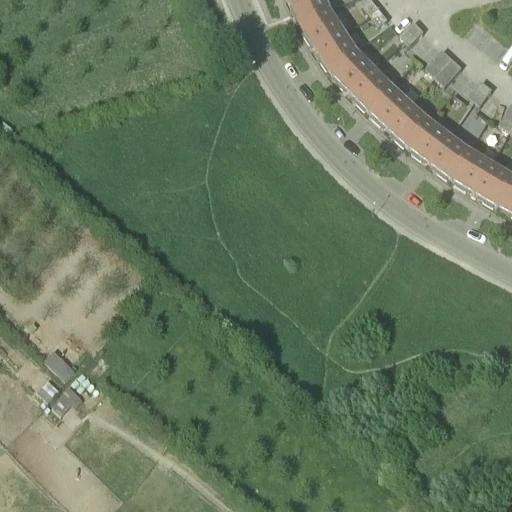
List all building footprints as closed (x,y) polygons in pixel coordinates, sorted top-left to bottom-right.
[(299,27),(301,33),(330,16),(331,16),(330,15),(324,0),(308,0),(290,7),(291,8),(294,16),(292,17),(297,28),(299,27)] [(378,14),(370,3),(362,10),(371,20),(378,14)] [(348,8),(337,13),(347,36),(358,31),(348,8)] [(378,14),(371,20),(379,31),(387,25),(378,14)] [(316,56),(344,37),(330,16),(301,33),(301,34),(302,35),(304,37),(302,39),(309,49),(311,48),(315,55),(316,56)] [(416,44),(423,37),(414,27),(406,34),(416,44)] [(409,51),(416,44),(406,34),(399,41),(409,51)] [(331,80),(357,57),(356,56),(345,38),(344,37),(316,56),(316,57),(316,56),(321,64),(319,65),(326,75),(328,74),(331,80)] [(452,64),(442,55),(425,74),(434,83),(452,64)] [(357,57),(331,80),(332,81),(333,81),(335,83),(333,84),(342,93),(344,92),(350,98),(349,98),(350,99),(375,75),(374,74),(357,57)] [(461,73),(452,64),(434,83),(444,92),(461,73)] [(375,75),(350,99),(351,100),(351,99),(357,106),(356,107),(364,116),(366,114),(369,117),(368,118),(369,118),(392,93),(392,92),(391,92),(375,76),(375,75)] [(486,103),(492,95),(481,87),(475,95),(486,103)] [(388,136),(411,110),(410,110),(393,94),(393,93),(392,93),(369,118),(370,119),(370,118),(372,120),(371,122),(380,130),(381,129),(388,135),(387,135),(388,136)] [(486,103),(475,95),(469,103),(480,111),(486,103)] [(511,132),(511,109),(501,126),(511,132)] [(388,136),(389,136),(395,142),(394,144),(403,152),(405,150),(408,153),(408,154),(409,154),(429,126),(428,126),(412,111),(411,110),(388,136)] [(409,154),(409,155),(410,155),(412,156),(411,158),(421,165),(422,164),(429,169),(429,170),(450,142),(449,141),(449,142),(430,127),(429,126),(409,154)] [(429,170),(430,170),(431,170),(438,175),(436,177),(446,184),(447,183),(451,185),(451,186),(452,186),(470,156),(469,156),(451,143),(451,142),(450,142),(429,170)] [(474,199),(492,170),(491,169),(470,157),(470,156),(452,186),(453,187),(453,186),(456,188),(454,190),(465,196),(466,194),(474,199)] [(493,170),(492,170),(474,199),(475,200),(475,199),(483,204),(482,206),(492,212),(494,210),(497,212),(497,213),(498,213),(511,184),(511,181),(492,170),(493,170)] [(511,184),(498,213),(499,213),(502,214),(501,216),(511,222),(511,220),(511,184)] [(66,384),(76,375),(57,356),(47,365),(66,384)] [(70,391),(54,413),(67,422),(83,401),(70,391)]
